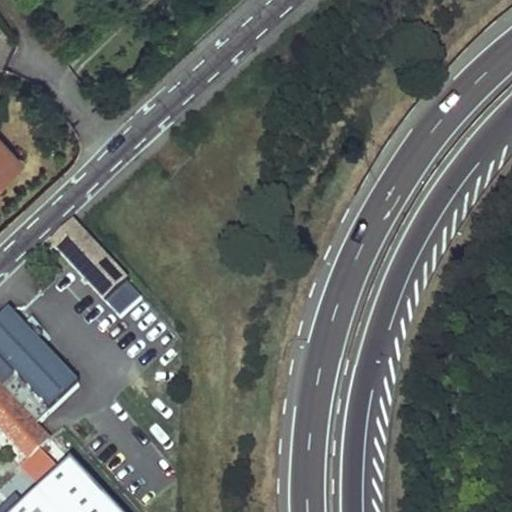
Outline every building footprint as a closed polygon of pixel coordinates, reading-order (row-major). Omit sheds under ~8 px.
[(0,186),(23,167),(0,141),(0,186)] [(74,226),(53,247),(73,267),(95,247),(74,226)] [(95,247),(73,267),(107,303),(109,302),(127,285),(129,282),(95,247)] [(127,285),(109,302),(119,312),(123,308),(137,320),(143,313),(131,301),(137,294),(127,285)] [(0,386),(0,426),(33,461),(23,469),(47,493),(63,476),(46,460),(51,454),(46,448),(53,443),(0,386)] [(92,434),(86,441),(91,446),(97,439),(92,434)] [(117,511),(75,467),(26,511),(117,511)]
